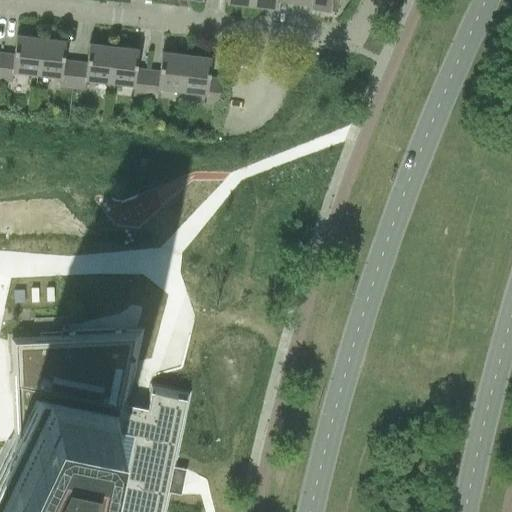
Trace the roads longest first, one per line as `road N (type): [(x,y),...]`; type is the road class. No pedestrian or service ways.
road 1 (secondary): [(486,0),(367,295),(309,511)]
road 2 (residential): [(0,0),(356,50),(380,0)]
road 3 (secondary): [(464,511),(511,313)]
